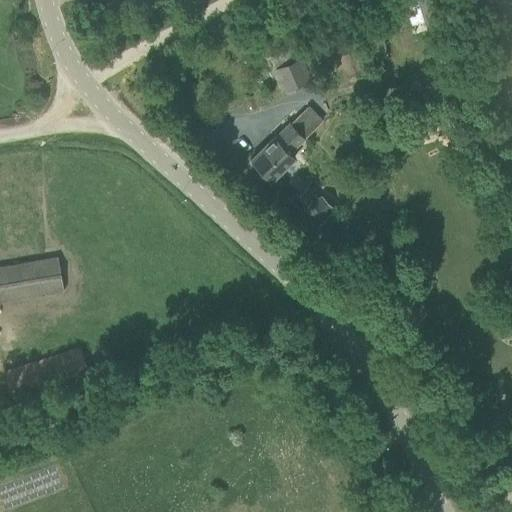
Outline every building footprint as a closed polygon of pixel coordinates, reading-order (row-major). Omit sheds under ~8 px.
[(428,34),(439,31),(433,8),(421,11),(421,10),(409,13),(416,36),(427,33),(428,34)] [(357,32),(330,39),(341,78),(368,70),(357,32)] [(295,45),(271,56),(275,66),(274,67),(284,90),(311,78),(301,55),(300,55),(295,45)] [(309,105),(303,111),(291,123),(290,122),(275,136),(275,135),(250,159),(270,181),(295,157),(290,152),(323,120),(309,105)] [(308,185),(292,200),(317,227),(335,210),(320,193),(318,196),(308,185)] [(58,257),(0,267),(0,301),(64,290),(58,257)] [(12,396),(69,377),(88,371),(80,347),(5,372),(12,396)]
